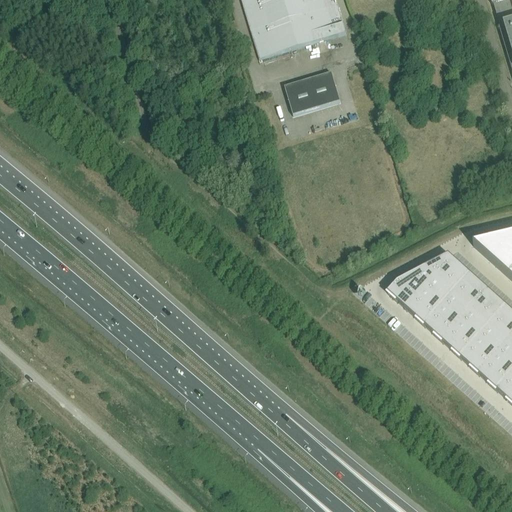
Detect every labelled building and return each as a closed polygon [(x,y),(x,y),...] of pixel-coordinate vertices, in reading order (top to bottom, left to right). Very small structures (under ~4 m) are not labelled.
[(240,0),(259,61),(346,35),(335,0),(240,0)] [(511,0),(490,0),(492,6),(493,5),(500,27),(499,28),(511,72),(511,0)] [(340,103),(332,75),(285,89),(293,117),(340,103)] [(464,245),(476,241),(473,232),(461,236),(464,245)] [(511,238),(473,247),(489,262),(511,282),(511,238)] [(428,268),(425,270),(435,279),(451,260),(448,257),(436,264),(431,267),(430,267),(428,268)] [(451,260),(435,279),(453,295),(470,276),(451,260)] [(388,294),(387,295),(406,311),(435,279),(425,270),(397,284),(396,285),(388,294)] [(470,276),(453,295),(471,311),(488,293),(470,276)] [(435,279),(406,311),(424,328),(453,295),(435,279)] [(488,293),(471,311),(489,327),(506,309),(488,293)] [(453,295),(424,328),(442,344),(471,311),(453,295)] [(511,314),(506,309),(489,327),(507,344),(511,338),(511,314)] [(471,311),(442,344),(460,360),(489,327),(471,311)] [(489,327),(460,360),(478,376),(507,344),(489,327)] [(511,347),(507,344),(478,376),(496,393),(511,374),(511,347)] [(511,374),(496,393),(511,406),(511,374)]
